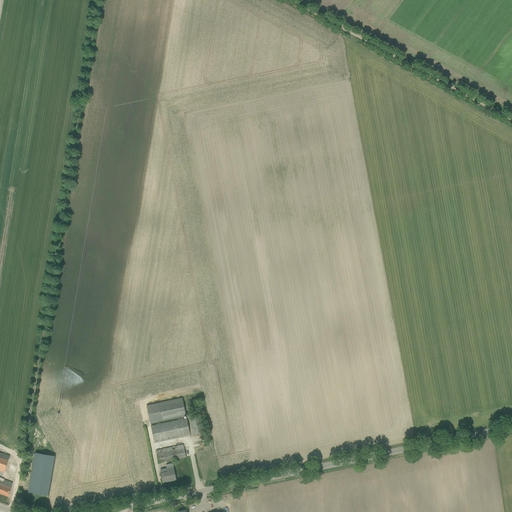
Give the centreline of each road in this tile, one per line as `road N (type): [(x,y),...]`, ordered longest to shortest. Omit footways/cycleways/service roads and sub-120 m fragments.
road 1 (track): [(97,0),(12,511)]
road 2 (secondary): [(511,427),(102,511)]
road 3 (track): [(511,119),(292,0)]
